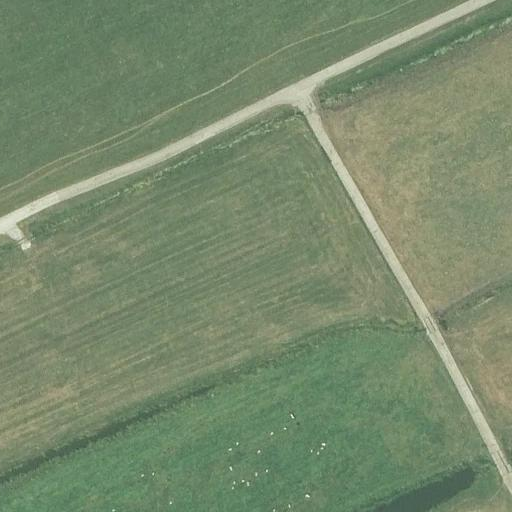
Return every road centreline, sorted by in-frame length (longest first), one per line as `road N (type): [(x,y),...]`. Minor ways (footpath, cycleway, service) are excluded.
road 1 (track): [(511,483),(296,90),(489,0)]
road 2 (track): [(0,226),(296,90)]
